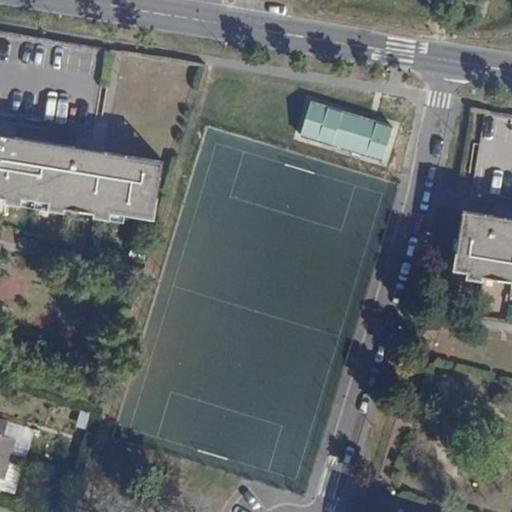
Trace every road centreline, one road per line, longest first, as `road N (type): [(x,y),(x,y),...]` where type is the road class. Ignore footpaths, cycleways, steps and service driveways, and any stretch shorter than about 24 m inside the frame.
road 1 (residential): [(449,61),(415,213),(327,500)]
road 2 (residential): [(75,0),(449,61)]
